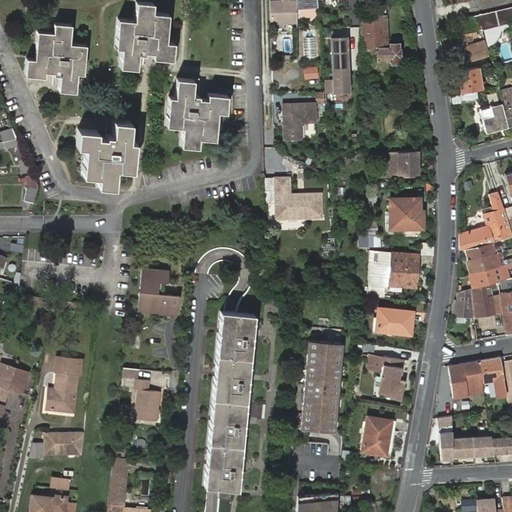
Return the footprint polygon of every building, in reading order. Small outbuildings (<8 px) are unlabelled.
[(295,0),(268,0),(269,24),(296,23),(296,9),(295,0)] [(295,0),(296,9),(317,7),(316,0),(295,0)] [(160,42),(161,33),(161,23),(165,23),(166,14),(150,13),(150,4),(134,2),(133,21),(116,20),(115,29),(119,30),(117,48),(121,49),(119,67),(135,68),(137,53),(143,54),(143,52),(143,48),(153,49),(152,53),(152,57),(171,59),(172,43),(164,42),(160,42)] [(511,6),(463,18),(467,33),(473,31),(478,30),(482,29),(509,23),(511,22),(511,6)] [(360,29),(361,55),(376,54),(376,60),(390,60),(390,63),(399,63),(398,44),(388,44),(389,47),(386,47),(384,17),(359,17),(360,29)] [(493,39),(498,32),(499,28),(509,26),(509,25),(509,23),(482,29),(486,43),(493,39)] [(33,60),(25,60),(24,76),(43,77),(43,73),(43,69),(53,70),(53,73),(53,76),(59,76),(58,91),(74,93),(76,74),(79,74),(81,55),(84,56),(85,46),(69,45),(70,26),(53,24),(52,33),(36,32),(35,42),(38,42),(38,51),(37,61),(33,60)] [(195,48),(204,48),(205,24),(196,24),(195,48)] [(208,34),(224,36),(225,28),(208,27),(208,34)] [(467,33),(451,36),(453,45),(475,40),(474,38),(473,31),(467,33)] [(346,34),(328,34),(329,77),(323,77),(322,92),(348,91),(346,34)] [(468,61),(488,54),(482,39),(463,45),(468,61)] [(302,77),(317,77),(317,65),(303,65),(302,77)] [(211,129),(212,119),(213,110),(216,110),(224,111),(225,98),(216,97),(216,94),(207,93),(206,98),(206,102),(197,101),(197,97),(197,95),(191,94),(192,79),(175,78),(173,97),(172,96),(170,115),(166,115),(165,125),(182,126),(180,145),(197,147),(198,137),(214,139),(215,129),(211,129)] [(511,87),(507,89),(509,98),(502,100),(509,126),(511,124),(511,87)] [(507,89),(498,91),(501,101),(502,100),(509,98),(507,89)] [(478,90),(464,92),(465,102),(479,99),(478,90)] [(315,100),(280,102),(282,140),(302,139),(302,122),(315,122),(315,100)] [(508,127),(501,103),(479,108),(486,133),(508,127)] [(97,176),(96,185),(113,186),(114,168),(132,169),(133,159),(129,159),(131,140),(128,140),(129,122),(112,121),(111,135),(105,135),(105,137),(104,141),(96,140),(96,137),(96,132),(77,130),(76,146),(83,146),(89,147),(89,151),(87,150),(86,156),(86,165),(82,165),(81,175),(97,176)] [(3,142),(16,139),(11,127),(6,129),(0,131),(0,141),(0,143),(3,142)] [(20,149),(16,139),(3,142),(5,151),(14,150),(20,149)] [(25,160),(20,149),(14,150),(20,162),(25,160)] [(419,173),(418,149),(389,152),(389,173),(419,173)] [(21,175),(30,171),(25,160),(20,162),(16,164),(21,175)] [(23,201),(32,203),(36,187),(31,175),(22,176),(26,187),(23,201)] [(290,175),(272,175),(274,219),(324,217),(323,190),(290,192),(290,175)] [(384,186),(368,186),(369,195),(384,192),(384,186)] [(459,233),(459,249),(464,248),(498,239),(511,235),(511,227),(509,218),(498,190),(488,194),(495,212),(484,214),(487,227),(478,229),(472,230),(459,233)] [(378,195),(369,195),(369,199),(369,236),(377,237),(377,222),(375,222),(375,207),(378,206),(378,195)] [(386,226),(421,227),(421,215),(417,215),(417,198),(387,198),(386,226)] [(492,206),(483,208),(484,214),(495,212),(492,206)] [(464,248),(467,259),(494,252),(496,252),(502,250),(498,239),(464,248)] [(467,259),(471,273),(500,265),(499,262),(497,262),(496,260),(504,257),(502,250),(496,252),(494,252),(467,259)] [(388,286),(415,289),(418,257),(391,255),(372,253),(369,288),(384,290),(388,286)] [(471,273),(474,287),(494,281),(496,281),(509,277),(507,268),(506,264),(500,265),(471,273)] [(13,283),(11,292),(19,294),(20,273),(16,272),(13,283)] [(159,309),(159,317),(177,319),(178,299),(159,297),(160,287),(168,288),(170,276),(142,273),(138,311),(156,313),(156,309),(159,309)] [(470,288),(473,316),(501,312),(499,295),(494,296),(492,286),(495,286),(494,281),(474,287),(470,288)] [(473,316),(470,288),(457,291),(456,299),(453,299),(450,315),(455,316),(455,323),(464,323),(464,316),(473,316)] [(501,312),(505,335),(511,333),(511,290),(498,293),(499,295),(501,312)] [(46,306),(48,298),(19,294),(18,302),(46,306)] [(86,305),(59,300),(58,305),(85,309),(86,305)] [(138,315),(159,317),(159,309),(156,309),(156,313),(138,311),(138,315)] [(373,333),(409,337),(411,314),(376,310),(373,333)] [(253,332),(254,315),(230,313),(219,312),(219,319),(223,320),(222,334),(217,334),(215,363),(219,363),(218,377),(213,377),(211,406),(215,407),(214,421),(209,420),(207,449),(211,450),(210,465),(205,464),(203,486),(219,487),(218,498),(230,500),(231,496),(233,495),(234,491),(231,491),(232,488),(238,489),(240,467),(227,466),(228,461),(240,462),(244,423),(231,422),(232,417),(244,419),(248,381),(235,379),(235,373),(249,375),(252,338),(239,336),(240,331),(253,332)] [(334,432),(341,343),(308,340),(301,429),(303,429),(314,430),(334,432)] [(499,355),(478,359),(482,381),(494,379),(497,396),(506,395),(499,355)] [(380,378),(377,394),(387,395),(386,399),(399,400),(401,380),(393,379),(394,376),(397,376),(398,359),(379,357),(379,359),(363,357),(362,371),(378,373),(377,378),(380,378)] [(54,397),(47,397),(45,410),(72,413),(77,376),(79,376),(81,360),(61,358),(58,373),(57,373),(55,390),(54,397)] [(449,363),(447,364),(453,403),(468,400),(466,389),(474,387),(475,391),(483,389),(482,381),(478,359),(449,363)] [(511,360),(502,362),(509,408),(511,407),(511,360)] [(1,364),(0,366),(0,405),(2,406),(7,390),(20,395),(27,373),(1,364)] [(136,381),(136,371),(122,371),(121,380),(136,381)] [(139,390),(135,420),(157,422),(160,392),(148,391),(149,382),(136,381),(135,390),(139,390)] [(48,389),(47,397),(54,397),(55,390),(48,389)] [(451,415),(437,416),(438,427),(452,425),(451,415)] [(384,456),(388,423),(363,419),(360,453),(384,456)] [(393,424),(388,423),(384,456),(389,457),(393,424)] [(450,429),(438,430),(439,459),(451,459),(452,455),(450,436),(450,429)] [(81,455),(84,433),(45,433),(45,455),(81,455)] [(491,433),(450,436),(452,455),(492,452),(491,438),(491,433)] [(511,434),(491,438),(492,452),(511,450),(511,434)] [(43,444),(32,444),(28,458),(42,458),(43,444)] [(344,452),(343,461),(351,461),(351,453),(344,452)] [(125,506),(128,479),(129,460),(112,458),(110,477),(106,511),(151,511),(151,509),(125,506)] [(69,477),(52,475),(50,487),(67,488),(69,477)] [(334,511),(337,491),(298,495),(296,511),(334,511)] [(28,511),(49,511),(50,511),(53,511),(63,511),(66,496),(51,494),(51,496),(32,493),(30,511),(28,511)] [(511,511),(511,496),(502,497),(503,509),(502,511),(511,511)] [(494,510),(493,497),(476,498),(476,511),(501,511),(501,509),(494,510)] [(501,497),(493,497),(494,510),(501,509),(501,497)]
